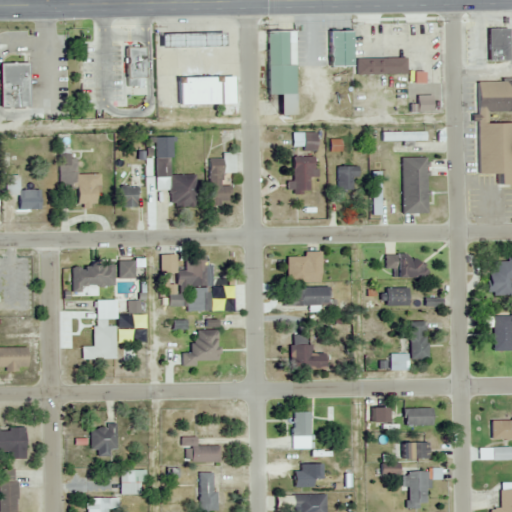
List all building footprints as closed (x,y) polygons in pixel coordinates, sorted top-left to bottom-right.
[(486,61),(505,61),(505,30),(486,30),(486,61)] [(265,95),(276,95),(276,115),(294,115),(293,31),(265,31),(265,95)] [(326,31),(326,66),(350,66),(350,31),(326,31)] [(220,34),(157,34),(157,47),(220,47),(220,34)] [(142,46),(122,46),(122,85),(142,85),(142,46)] [(404,75),(404,58),(355,58),(355,75),(404,75)] [(0,63),(0,107),(26,107),(26,63),(0,63)] [(217,104),(217,76),(175,76),(175,104),(217,104)] [(511,123),(485,123),(485,112),(511,111),(511,82),(475,82),(476,174),(494,174),(495,185),(511,185),(511,123)] [(314,134),(302,134),(302,151),(314,151),(314,134)] [(233,154),(220,154),(220,159),(207,159),(207,205),(228,205),(228,187),(220,187),(220,173),(233,173),(233,154)] [(57,188),(74,188),(74,204),(97,205),(97,174),(75,174),(75,155),(57,155),(57,188)] [(291,194),(300,194),(300,179),(315,179),(315,157),(291,157),(291,194)] [(154,158),(155,190),(168,190),(169,207),(196,206),(195,175),(168,176),(168,158),(154,158)] [(425,158),(400,158),(400,214),(425,214),(425,158)] [(354,167),(336,167),(336,191),(354,191),(354,167)] [(371,172),(371,216),(380,216),(380,172),(371,172)] [(16,210),(39,210),(39,190),(17,190),(17,176),(4,176),(4,195),(16,195),(16,210)] [(134,207),(134,187),(116,187),(116,207),(134,207)] [(285,283),(319,283),(319,253),(285,253),(285,283)] [(393,278),(424,278),(424,262),(407,262),(407,255),(383,255),(383,269),(393,269),(393,278)] [(210,266),(173,266),(173,258),(161,258),(161,273),(174,273),(174,293),(165,294),(165,307),(196,307),(196,311),(208,311),(208,289),(210,289),(210,266)] [(511,259),(488,259),(487,296),(510,296),(511,279),(511,278),(511,259)] [(116,279),(132,279),(132,262),(116,262),(116,279)] [(96,295),(96,286),(111,287),(112,266),(70,264),(69,294),(96,295)] [(285,307),(325,307),(325,288),(285,288),(285,307)] [(383,289),(383,306),(407,306),(407,289),(383,289)] [(104,313),(127,313),(127,301),(104,301),(104,313)] [(509,316),(492,316),(492,352),(509,352),(509,316)] [(92,347),(80,347),(80,360),(113,360),(113,326),(105,326),(105,320),(92,320),(92,347)] [(425,322),(407,322),(408,354),(389,354),(389,371),(407,370),(407,360),(425,359),(425,322)] [(180,366),(215,366),(215,330),(191,331),(191,353),(180,354),(180,366)] [(307,336),(289,336),(289,370),(323,370),(323,355),(307,354),(307,336)] [(25,348),(0,348),(0,370),(25,371),(25,348)] [(370,402),(370,423),(384,423),(384,402),(370,402)] [(430,426),(430,409),(402,409),(402,426),(430,426)] [(308,413),(290,413),(290,449),(308,449),(308,413)] [(489,440),(511,439),(511,421),(489,421),(489,440)] [(88,429),(88,453),(113,453),(113,424),(104,424),(104,429),(88,429)] [(0,428),(0,453),(4,453),(4,458),(23,458),(23,429),(0,428)] [(216,447),(195,447),(195,438),(182,438),(182,462),(216,462),(216,447)] [(397,460),(427,460),(427,443),(397,443),(397,460)] [(508,448),(490,448),(490,461),(508,461),(508,448)] [(291,488),(311,488),(311,479),(321,479),(321,465),(299,465),(299,472),(291,472),(291,488)] [(15,511),(15,470),(0,469),(0,511),(15,511)] [(142,471),(119,471),(119,495),(142,495),(142,471)] [(404,509),(426,509),(426,472),(404,472),(404,509)] [(213,511),(213,473),(198,473),(197,511),(213,511)] [(487,511),(511,511),(511,490),(498,491),(498,510),(488,510),(487,511)] [(323,511),(324,497),(291,497),(290,511),(323,511)] [(117,511),(117,499),(85,499),(84,511),(117,511)]
